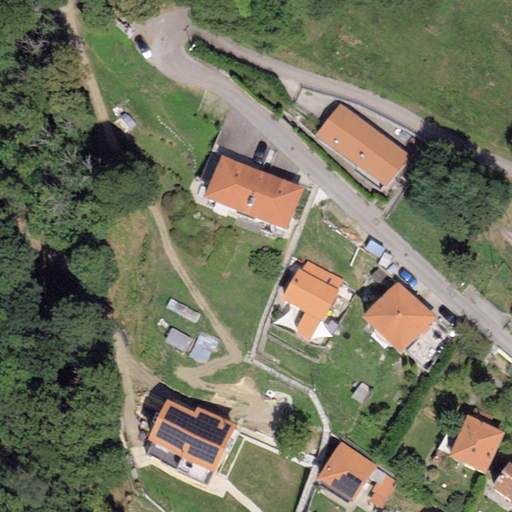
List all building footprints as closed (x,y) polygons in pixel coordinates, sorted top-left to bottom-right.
[(412,159),(339,106),(315,140),(387,193),(412,159)] [(304,192),(222,160),(204,205),(286,237),(304,192)] [(338,294),(300,274),(284,303),(322,323),(338,294)] [(436,321),(398,287),(363,325),(401,360),(436,321)] [(236,429),(200,412),(196,420),(167,407),(149,445),(214,476),(236,429)] [(505,437),(467,420),(449,463),(487,480),(505,437)] [(398,481),(342,446),(318,487),(351,507),(369,480),(376,484),(371,492),(373,495),(370,505),(381,510),(398,481)] [(511,461),(490,493),(511,507),(511,461)]
